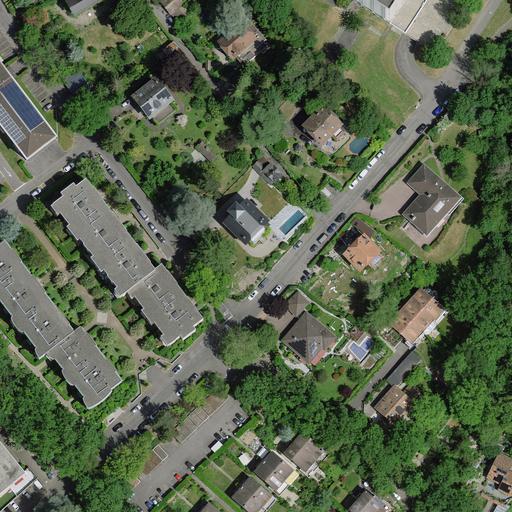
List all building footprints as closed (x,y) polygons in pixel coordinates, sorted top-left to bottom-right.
[(70,0),(73,3),(69,5),(76,16),(99,2),(97,0),(70,0)] [(178,0),(164,0),(163,2),(171,14),(183,5),(178,0)] [(250,0),(244,0),(242,2),(247,8),(254,3),(250,0)] [(352,0),(390,24),(406,0),(352,0)] [(428,0),(406,0),(390,24),(406,34),(428,0)] [(183,5),(171,14),(178,22),(189,14),(183,5)] [(241,27),(222,44),(234,58),(236,56),(251,43),(253,41),(241,27)] [(251,43),(236,56),(241,63),(256,49),(251,43)] [(179,48),(175,44),(165,51),(168,56),(179,48)] [(184,60),(178,53),(168,60),(173,68),(184,60)] [(0,66),(0,124),(28,160),(55,139),(0,66)] [(91,87),(79,72),(67,82),(79,97),(91,87)] [(156,82),(135,99),(150,118),(152,117),(170,102),(172,101),(156,82)] [(177,111),(170,102),(152,117),(158,126),(177,111)] [(98,112),(94,108),(86,113),(90,118),(98,112)] [(324,110),(306,128),(322,144),(340,126),(324,110)] [(479,121),(473,116),(468,121),(471,123),(469,126),(473,128),(479,121)] [(218,157),(203,142),(198,147),(213,162),(218,157)] [(265,172),(271,166),(263,157),(253,167),(262,176),(266,172),(265,172)] [(281,176),(271,166),(265,172),(266,172),(275,182),(276,182),(281,176)] [(422,196),(405,215),(423,231),(444,208),(447,210),(458,197),(424,167),(413,180),(430,195),(427,199),(424,196),(422,196)] [(275,182),(266,172),(262,176),(272,185),(275,182)] [(61,196),(64,199),(56,204),(78,232),(108,209),(87,181),(77,189),(74,186),(61,196)] [(246,242),(265,223),(248,205),(241,211),(243,213),(237,219),(235,218),(229,224),(246,242)] [(237,219),(243,213),(241,211),(237,207),(231,213),(235,218),(237,219)] [(132,241),(108,209),(78,232),(102,263),(132,241)] [(374,236),(378,228),(367,223),(363,230),(374,236)] [(358,246),(347,256),(361,270),(368,263),(378,253),(379,253),(363,236),(356,243),(358,246)] [(156,271),(132,241),(102,263),(126,295),(133,289),(156,271)] [(0,291),(27,271),(5,243),(0,246),(0,291)] [(378,253),(368,263),(372,268),(382,258),(378,253)] [(163,266),(156,271),(133,289),(152,315),(182,292),(163,266)] [(50,303),(27,271),(0,291),(0,301),(19,327),(50,303)] [(204,321),(182,292),(152,315),(173,344),(181,338),(183,341),(196,331),(194,328),(204,321)] [(422,292),(412,302),(432,320),(442,309),(422,292)] [(310,304),(299,293),(286,306),(297,316),(310,304)] [(412,302),(402,314),(421,331),(432,320),(412,302)] [(74,334),(50,303),(19,327),(43,358),(50,353),(74,334)] [(307,314),(285,341),(303,357),(309,350),(315,355),(322,347),(325,349),(334,338),(307,314)] [(402,314),(392,325),(395,328),(406,337),(411,343),(421,331),(402,314)] [(361,326),(358,324),(348,335),(352,339),(362,327),(361,326)] [(406,337),(395,328),(385,340),(395,348),(406,337)] [(81,329),(74,334),(50,353),(69,378),(101,354),(81,329)] [(413,352),(405,361),(414,369),(415,367),(422,360),(413,352)] [(122,383),(101,354),(69,378),(91,406),(100,400),(102,403),(112,392),(111,391),(122,383)] [(405,361),(396,371),(405,379),(414,369),(405,361)] [(396,371),(387,380),(394,386),(399,386),(405,379),(396,371)] [(397,388),(377,410),(394,424),(413,403),(407,397),(397,388)] [(217,390),(171,433),(181,444),(227,401),(217,390)] [(414,390),(407,397),(413,403),(416,405),(423,398),(414,390)] [(298,439),(294,444),(315,463),(325,452),(311,439),(309,441),(302,435),(298,439)] [(0,491),(24,471),(0,442),(0,491)] [(315,463),(294,444),(289,449),(285,454),(306,473),(315,463)] [(126,496),(169,456),(158,445),(131,470),(130,469),(114,483),(126,496)] [(269,457),(264,463),(285,482),(295,471),(273,452),(269,457)] [(511,466),(511,460),(500,455),(488,477),(490,478),(502,484),(499,489),(510,495),(511,491),(511,474),(509,473),(511,466)] [(285,482),(264,463),(259,468),(255,473),(276,492),(285,482)] [(30,467),(24,471),(0,491),(0,509),(37,476),(30,467)] [(246,483),(242,488),(263,507),(272,497),(251,478),(246,483)] [(511,497),(511,491),(510,495),(499,489),(502,484),(490,478),(482,494),(505,505),(509,498),(511,497)] [(258,511),(263,507),(242,488),(237,493),(233,499),(248,511),(258,511)] [(358,501),(371,511),(386,511),(389,508),(375,496),(374,498),(366,492),(358,501)] [(371,511),(358,501),(349,511),(350,511),(371,511)]
